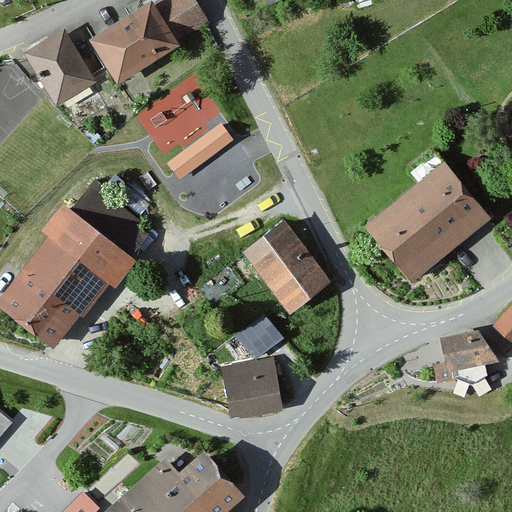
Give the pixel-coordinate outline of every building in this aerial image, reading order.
[(186,0),(152,0),(82,44),(110,88),(205,29),(186,0)] [(58,32),(19,55),(50,108),(89,85),(58,32)] [(221,123),(167,163),(179,180),(233,140),(221,123)] [(511,126),(503,135),(511,145),(511,126)] [(399,198),(445,257),(484,225),(437,167),(399,198)] [(445,257),(399,198),(360,230),(407,287),(445,257)] [(125,262),(53,206),(30,234),(41,242),(0,291),(0,315),(49,355),(125,262)] [(280,225),(235,256),(281,320),(326,288),(280,225)] [(511,302),(487,333),(511,353),(511,352),(511,302)] [(254,354),(282,331),(263,307),(234,330),(254,354)] [(473,334),(432,343),(439,376),(480,368),(473,334)] [(267,360),(215,368),(223,421),(275,414),(267,360)] [(0,431),(11,420),(0,408),(0,431)] [(235,511),(241,507),(196,457),(172,478),(202,511),(235,511)] [(202,511),(172,478),(160,465),(108,511),(202,511)] [(96,511),(100,508),(83,492),(63,511),(96,511)]
